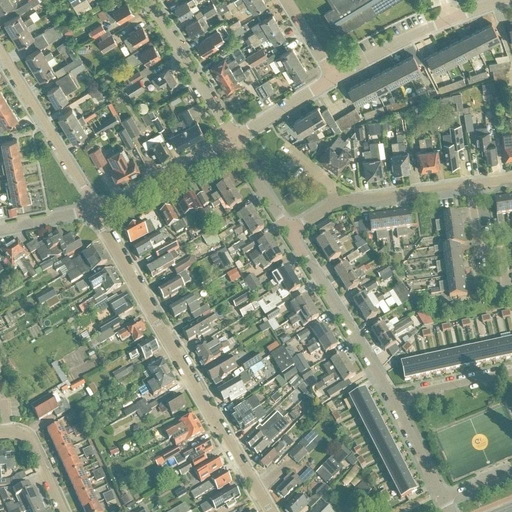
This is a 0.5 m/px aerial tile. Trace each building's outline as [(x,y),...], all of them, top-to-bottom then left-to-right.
[(0,0),(0,11),(12,4),(10,0),(0,0)] [(24,3),(27,8),(39,1),(38,0),(29,0),(28,1),(24,3)] [(69,0),(78,14),(91,6),(87,0),(69,0)] [(193,10),(190,7),(196,3),(193,0),(188,0),(187,1),(186,0),(174,7),(181,18),(193,10)] [(215,6),(220,14),(229,8),(229,9),(243,0),(233,0),(227,4),(224,1),(215,6)] [(265,4),(262,0),(243,0),(229,9),(232,13),(239,8),(240,10),(249,5),(253,11),(265,4)] [(328,0),(333,7),(324,12),(338,36),(397,0),(328,0)] [(207,17),(218,11),(216,8),(212,2),(202,8),(207,17)] [(104,11),(110,21),(117,17),(119,21),(133,13),(132,12),(133,10),(131,7),(129,7),(127,3),(115,9),(113,5),(104,11)] [(5,22),(12,34),(34,21),(31,16),(23,21),(19,14),(5,22)] [(210,27),(205,19),(206,19),(203,14),(185,25),(192,35),(203,29),(204,30),(210,27)] [(259,38),(263,35),(278,25),(272,15),(261,22),(260,20),(251,26),(254,32),(247,36),(251,42),(259,38)] [(229,24),(232,30),(241,25),(238,19),(229,24)] [(34,21),(12,34),(19,46),(33,37),(29,30),(37,26),(34,21)] [(105,30),(101,23),(89,31),(93,38),(105,30)] [(215,42),(229,34),(222,23),(216,27),(218,30),(205,38),(206,39),(197,44),(200,49),(199,50),(201,53),(203,53),(203,55),(212,50),(213,50),(215,49),(215,48),(217,47),(215,42)] [(481,28),(480,28),(488,44),(499,38),(492,25),(493,25),(491,23),(484,26),(481,28)] [(42,32),(45,37),(59,29),(56,24),(42,32)] [(241,25),(232,30),(235,35),(244,30),(241,25)] [(285,36),(278,25),(263,35),(266,40),(270,37),(273,43),(285,36)] [(135,31),(134,29),(128,33),(129,35),(124,38),(131,50),(137,46),(136,45),(149,37),(142,26),(135,31)] [(470,34),(469,34),(477,50),(488,44),(480,28),(473,32),(470,34)] [(59,29),(45,37),(49,42),(62,34),(59,29)] [(97,42),(103,52),(108,49),(106,44),(115,39),(111,33),(97,42)] [(459,39),(467,55),(477,50),(469,34),(463,37),(459,39)] [(259,38),(251,42),(254,46),(261,42),(259,38)] [(449,45),(448,45),(456,61),(467,55),(459,39),(452,43),(449,45)] [(124,57),(130,67),(143,59),(146,64),(160,56),(153,44),(140,52),(138,49),(124,57)] [(438,50),(437,50),(445,66),(456,61),(448,45),(441,48),(438,50)] [(62,66),(65,71),(82,61),(76,52),(74,54),(69,46),(66,48),(73,59),(62,66)] [(273,58),(281,71),(299,59),(292,47),(273,58)] [(33,68),(47,60),(53,56),(50,51),(44,55),(40,48),(26,56),(33,68)] [(246,57),(251,65),(267,56),(263,49),(256,54),(254,51),(246,57)] [(445,66),(437,50),(431,54),(427,56),(435,72),(445,66)] [(216,76),(230,67),(242,60),(239,55),(226,62),(224,58),(211,67),(212,69),(212,70),(214,72),(216,76)] [(402,60),(401,61),(409,76),(421,71),(414,58),(414,57),(413,55),(405,58),(406,59),(402,60)] [(268,62),(265,57),(253,64),(256,69),(268,62)] [(299,59),(281,71),(282,70),(289,82),(290,81),(294,88),(305,82),(301,75),(307,72),(299,59)] [(47,60),(33,68),(40,80),(54,71),(47,60)] [(391,66),(399,82),(409,76),(401,61),(395,64),(391,66)] [(70,70),(72,74),(84,67),(82,63),(70,70)] [(219,81),(221,84),(243,71),(240,66),(232,71),(230,67),(216,76),(217,77),(217,78),(218,80),(219,81)] [(381,71),(380,72),(388,87),(399,82),(391,66),(384,69),(384,70),(381,71)] [(158,74),(152,78),(158,88),(165,83),(167,86),(176,81),(167,68),(158,73),(158,74)] [(139,79),(142,77),(138,70),(129,76),(132,82),(125,86),(131,96),(144,88),(139,79)] [(486,70),(476,73),(478,79),(488,76),(486,70)] [(243,71),(221,84),(223,88),(224,90),(225,91),(226,93),(240,84),(238,80),(244,77),(248,84),(253,80),(249,73),(245,75),(243,71)] [(68,98),(65,94),(77,86),(68,72),(55,80),(58,84),(47,91),(56,105),(68,98)] [(370,77),(369,77),(377,93),(388,87),(380,72),(373,75),(374,75),(370,77)] [(478,79),(476,73),(467,77),(469,82),(478,79)] [(359,82),(359,83),(367,98),(377,93),(369,77),(363,80),(363,81),(359,82)] [(463,78),(454,81),(456,87),(465,84),(463,78)] [(267,79),(262,83),(269,94),(275,91),(267,79)] [(456,87),(454,81),(444,84),(446,90),(456,87)] [(269,94),(262,83),(255,87),(262,99),(269,94)] [(367,98),(359,83),(352,86),(348,88),(356,104),(367,98)] [(88,91),(92,97),(95,95),(98,100),(103,96),(97,86),(88,91)] [(427,90),(418,93),(420,99),(429,96),(427,90)] [(420,99),(418,93),(408,97),(410,102),(420,99)] [(460,93),(451,94),(452,102),(456,101),(457,110),(458,110),(458,114),(464,113),(463,109),(460,93)] [(173,104),(181,99),(178,95),(170,100),(173,104)] [(0,115),(11,108),(5,98),(0,100),(0,115)] [(405,98),(395,101),(397,107),(407,104),(405,98)] [(397,107),(395,101),(386,104),(388,110),(397,107)] [(382,106),(373,109),(374,115),(384,111),(382,106)] [(464,113),(466,130),(473,129),(470,106),(463,107),(463,109),(464,113)] [(317,107),(305,114),(316,132),(320,130),(316,124),(325,119),(317,107)] [(355,107),(349,110),(356,121),(361,118),(355,107)] [(11,108),(0,115),(0,121),(1,121),(5,128),(18,119),(11,108)] [(180,119),(179,120),(190,141),(203,134),(197,121),(195,122),(187,108),(177,114),(180,119)] [(58,117),(65,129),(84,118),(82,115),(77,117),(72,109),(58,117)] [(374,115),(373,109),(363,112),(365,118),(374,115)] [(349,110),(344,113),(351,124),(356,121),(349,110)] [(141,115),(146,125),(152,121),(147,112),(141,115)] [(344,113),(339,116),(346,127),(351,124),(344,113)] [(92,128),(96,134),(120,119),(117,114),(115,115),(114,114),(92,128)] [(306,136),(309,141),(316,139),(319,137),(316,132),(305,114),(293,122),(301,134),(306,130),(309,134),(306,136)] [(121,120),(125,126),(130,136),(140,131),(131,115),(121,120)] [(151,119),(158,131),(164,128),(157,116),(151,119)] [(339,116),(334,119),(341,130),(346,127),(339,116)] [(84,118),(65,129),(73,141),(87,133),(81,124),(86,121),(84,118)] [(341,130),(334,119),(328,123),(334,132),(341,130)] [(430,120),(432,133),(438,132),(436,119),(430,120)] [(190,141),(179,120),(170,125),(174,133),(170,136),(177,148),(179,147),(180,148),(184,146),(184,144),(190,141)] [(380,122),(369,122),(369,131),(380,131),(380,122)] [(460,125),(449,126),(452,142),(444,143),(447,167),(458,165),(456,146),(463,145),(460,125)] [(130,136),(125,126),(118,130),(128,148),(135,144),(130,136)] [(477,146),(481,146),(489,145),(488,139),(490,139),(490,132),(487,132),(486,126),(475,127),(476,133),(476,136),(474,136),(475,140),(476,140),(477,146)] [(511,157),(511,130),(501,132),(504,159),(506,159),(507,159),(510,159),(511,158),(511,157)] [(397,141),(402,173),(407,172),(407,171),(409,171),(407,152),(405,152),(403,140),(402,132),(396,133),(397,141)] [(142,142),(146,148),(148,147),(156,161),(167,155),(159,141),(163,139),(160,133),(142,142)] [(328,165),(345,143),(346,141),(338,135),(329,146),(327,146),(325,150),(325,151),(319,159),(321,160),(321,161),(324,163),(325,163),(328,165)] [(429,168),(425,137),(419,138),(420,151),(417,151),(419,169),(420,169),(422,170),(425,170),(425,168),(429,168)] [(431,137),(425,137),(429,168),(432,167),(433,168),(436,168),(437,167),(439,167),(436,149),(433,149),(431,137)] [(0,147),(2,147),(4,154),(19,151),(17,139),(0,141),(0,147)] [(316,139),(309,141),(307,141),(311,149),(317,146),(316,139)] [(489,145),(481,146),(482,153),(485,153),(486,161),(490,160),(491,161),(494,161),(495,160),(497,160),(495,144),(494,139),(490,139),(488,139),(489,145)] [(402,173),(397,141),(391,142),(393,154),(391,154),(394,173),(396,173),(396,174),(402,173)] [(345,143),(328,165),(331,168),(331,169),(334,171),(335,171),(336,172),(346,159),(350,154),(345,149),(348,145),(345,143)] [(369,144),(370,149),(374,177),(376,177),(378,178),(380,176),(383,176),(380,158),(377,158),(376,148),(375,143),(369,144)] [(90,151),(97,166),(106,161),(99,146),(90,151)] [(120,149),(115,151),(129,176),(140,170),(133,157),(126,160),(120,149)] [(374,177),(370,149),(364,150),(365,160),(362,160),(365,179),(367,178),(370,179),(372,178),(374,177)] [(2,162),(2,167),(21,163),(19,151),(4,154),(5,161),(2,162)] [(129,176),(115,151),(108,155),(114,167),(110,169),(118,182),(129,176)] [(7,171),(8,178),(24,175),(21,163),(2,167),(3,172),(7,171)] [(6,186),(7,191),(26,187),(24,175),(8,178),(10,186),(6,186)] [(217,209),(221,206),(219,203),(234,194),(228,183),(217,190),(221,198),(217,200),(215,196),(211,199),(213,203),(217,209)] [(26,187),(7,191),(8,196),(12,195),(13,203),(28,200),(26,187)] [(219,203),(221,206),(225,214),(241,204),(234,194),(219,203)] [(197,198),(203,209),(209,205),(203,195),(197,198)] [(186,204),(179,208),(184,217),(191,213),(193,216),(195,215),(206,235),(213,231),(206,218),(203,213),(193,196),(184,201),(186,204)] [(507,216),(504,198),(494,200),(497,226),(503,225),(502,216),(507,216)] [(184,231),(179,223),(177,224),(169,209),(167,210),(166,210),(163,212),(163,213),(161,214),(169,229),(171,227),(176,235),(184,231)] [(239,235),(243,233),(241,230),(257,220),(250,210),(239,217),(242,222),(238,225),(239,227),(236,230),(239,235)] [(409,212),(399,213),(402,239),(407,238),(406,230),(411,229),(409,212)] [(399,213),(389,215),(391,232),(396,231),(397,240),(402,239),(399,213)] [(389,215),(378,216),(382,242),(387,241),(386,233),(391,232),(389,215)] [(435,224),(436,229),(461,225),(460,215),(443,217),(443,222),(435,224)] [(382,242),(378,216),(368,218),(369,224),(362,225),(363,229),(358,230),(359,237),(376,234),(377,243),(382,242)] [(181,222),(186,232),(192,230),(187,219),(181,222)] [(241,230),(243,233),(245,236),(249,233),(252,238),(263,231),(257,220),(241,230)] [(328,221),(316,228),(319,233),(331,226),(328,221)] [(147,236),(149,239),(157,235),(150,222),(143,226),(141,224),(131,229),(126,232),(125,235),(128,240),(131,245),(147,236)] [(214,228),(217,234),(226,228),(223,223),(214,228)] [(316,244),(323,254),(338,244),(336,242),(336,241),(335,238),(330,241),(327,237),(336,231),(332,225),(331,226),(319,233),(323,239),(316,244)] [(445,233),(446,238),(463,235),(461,225),(436,229),(436,234),(445,233)] [(202,239),(207,247),(212,245),(213,247),(219,243),(213,233),(202,239)] [(36,253),(36,254),(47,248),(50,253),(59,248),(60,249),(74,241),(72,237),(69,236),(64,239),(60,234),(53,238),(38,246),(36,242),(26,248),(31,256),(36,253)] [(157,235),(149,239),(150,240),(146,242),(147,243),(134,251),(139,260),(153,252),(151,249),(155,247),(156,248),(163,244),(158,236),(157,235)] [(433,249),(434,250),(464,245),(463,235),(446,238),(446,243),(438,244),(438,249),(433,249)] [(354,240),(357,245),(354,247),(358,252),(366,247),(364,242),(359,237),(354,240)] [(249,259),(252,264),(275,250),(269,239),(257,246),(260,251),(255,255),(255,256),(249,259)] [(338,244),(323,254),(329,265),(340,257),(337,253),(342,250),(340,247),(344,245),(340,239),(336,241),(336,242),(338,244)] [(47,248),(36,254),(42,263),(47,260),(47,258),(58,258),(63,256),(65,259),(82,249),(77,241),(75,243),(74,241),(60,249),(59,248),(50,253),(47,248)] [(28,275),(32,281),(37,278),(28,265),(27,266),(23,260),(27,258),(17,243),(10,248),(28,275)] [(153,255),(158,262),(179,251),(174,243),(153,255)] [(232,250),(235,254),(245,248),(242,243),(231,249),(232,250)] [(240,251),(243,257),(255,249),(252,244),(240,251)] [(443,253),(443,258),(461,256),(459,246),(464,246),(464,245),(434,250),(434,255),(443,253)] [(64,269),(68,275),(75,271),(77,268),(86,263),(87,264),(102,255),(97,247),(78,258),(79,260),(73,263),(73,264),(71,264),(68,259),(53,268),(56,273),(64,269)] [(24,278),(28,275),(10,248),(2,253),(14,271),(18,269),(24,278)] [(275,250),(252,264),(255,270),(260,267),(263,272),(282,260),(275,250)] [(384,260),(383,251),(376,257),(381,263),(384,260)] [(148,275),(149,278),(151,278),(152,280),(174,267),(172,263),(178,260),(175,253),(146,270),(149,274),(148,275)] [(346,260),(350,265),(360,259),(357,253),(346,260)] [(75,271),(68,275),(66,276),(71,285),(82,278),(81,277),(90,272),(91,273),(107,264),(102,255),(87,264),(86,263),(77,268),(75,271)] [(224,256),(217,260),(224,270),(230,266),(224,256)] [(436,265),(436,270),(462,266),(461,256),(443,258),(444,263),(436,265)] [(172,270),(177,277),(197,265),(192,258),(172,270)] [(50,262),(40,268),(43,273),(53,267),(50,262)] [(334,273),(341,283),(356,274),(354,271),(355,271),(353,268),(349,271),(346,266),(334,273)] [(446,274),(446,279),(464,276),(462,266),(436,270),(437,275),(446,274)] [(241,276),(251,270),(249,267),(239,273),(241,276)] [(356,274),(341,283),(347,294),(359,287),(356,282),(360,280),(361,281),(365,279),(362,274),(359,268),(355,271),(354,271),(356,274)] [(376,275),(379,280),(390,273),(387,268),(376,275)] [(276,294),(280,292),(278,289),(293,279),(287,269),(271,278),(274,283),(270,285),(272,288),(276,294)] [(90,288),(93,293),(116,280),(111,271),(97,279),(96,281),(93,277),(83,283),(75,288),(79,295),(86,290),(90,288)] [(226,276),(230,284),(239,279),(235,272),(226,276)] [(169,285),(158,292),(163,301),(170,298),(171,299),(178,295),(177,293),(184,289),(183,288),(191,283),(187,277),(189,275),(187,273),(186,274),(185,274),(168,284),(169,285)] [(438,285),(439,290),(465,286),(464,276),(446,279),(447,284),(438,285)] [(244,283),(247,288),(256,282),(253,277),(244,283)] [(200,284),(203,289),(211,284),(208,279),(200,284)] [(278,289),(280,292),(281,295),(286,292),(289,297),(300,290),(293,279),(278,289)] [(90,311),(94,309),(97,307),(106,302),(108,301),(105,297),(107,296),(121,288),(116,280),(93,293),(96,298),(93,300),(85,305),(90,311)] [(256,282),(247,288),(252,295),(261,289),(256,282)] [(364,290),(367,295),(378,289),(375,284),(364,290)] [(465,286),(439,290),(440,295),(448,294),(449,299),(467,297),(465,286)] [(393,292),(402,307),(413,300),(402,287),(393,292)] [(35,300),(40,308),(56,298),(52,290),(35,300)] [(231,302),(235,309),(251,299),(247,292),(231,302)] [(192,316),(195,322),(210,313),(207,307),(199,312),(195,304),(201,301),(197,294),(169,310),(175,320),(189,312),(192,316)] [(133,310),(129,304),(130,304),(125,296),(118,301),(116,298),(115,299),(107,303),(110,309),(115,316),(117,319),(117,320),(124,315),(133,310)] [(353,303),(359,313),(375,303),(373,301),(373,300),(371,298),(367,300),(364,296),(353,303)] [(294,323),(298,321),(296,318),(312,308),(305,298),(286,310),(291,318),(294,323)] [(375,303),(359,313),(366,324),(377,317),(374,312),(379,309),(377,306),(381,304),(377,298),(373,300),(373,301),(375,303)] [(256,303),(260,309),(265,317),(276,310),(273,305),(266,310),(260,300),(256,303)] [(110,309),(107,303),(106,302),(97,307),(94,309),(99,316),(110,309)] [(255,312),(260,309),(256,303),(255,303),(255,304),(251,306),(255,312)] [(253,313),(249,305),(238,312),(243,319),(253,313)] [(298,321),(303,329),(318,319),(312,308),(296,318),(298,321)] [(276,311),(265,318),(268,323),(279,316),(276,311)] [(14,323),(25,317),(22,312),(17,315),(12,318),(9,314),(4,316),(10,326),(14,323)] [(213,316),(183,333),(188,343),(197,338),(198,340),(211,332),(208,327),(217,322),(213,316)] [(98,330),(102,337),(120,326),(117,319),(98,330)] [(408,319),(405,321),(404,322),(408,329),(412,327),(408,319)] [(405,320),(398,325),(403,332),(408,329),(404,322),(405,321),(405,320)] [(117,336),(121,342),(122,344),(131,338),(135,344),(143,340),(140,335),(145,332),(140,322),(127,330),(117,336)] [(371,332),(378,343),(394,333),(391,329),(387,323),(371,332)] [(267,324),(259,329),(262,335),(271,330),(267,324)] [(394,333),(378,343),(384,353),(396,346),(392,340),(398,336),(403,332),(398,325),(391,329),(394,333)] [(312,353),(316,350),(315,347),(330,338),(324,327),(312,334),(316,340),(308,345),(309,347),(312,353)] [(296,338),(300,343),(313,336),(309,330),(296,338)] [(100,346),(114,338),(111,332),(91,344),(89,344),(93,350),(93,351),(100,347),(100,346)] [(285,337),(279,341),(283,346),(290,342),(288,338),(285,337)] [(315,347),(316,350),(309,355),(310,357),(322,350),(325,355),(337,348),(330,338),(315,347)] [(218,343),(221,347),(227,344),(224,339),(218,343)] [(127,356),(130,362),(138,358),(136,355),(139,353),(145,362),(152,358),(151,357),(158,353),(157,351),(157,350),(155,347),(154,347),(151,341),(127,356)] [(511,347),(511,342),(501,344),(504,361),(511,359),(511,347)] [(195,353),(199,361),(220,348),(217,343),(209,348),(207,345),(195,353)] [(275,343),(266,349),(268,353),(278,347),(275,343)] [(220,348),(199,361),(204,368),(221,358),(219,355),(230,349),(227,344),(221,347),(220,348)] [(501,344),(491,346),(495,363),(504,361),(501,344)] [(491,346),(481,348),(485,365),(495,363),(491,346)] [(481,348),(471,350),(475,367),(485,365),(481,348)] [(270,358),(281,377),(292,370),(293,366),(283,349),(270,358)] [(471,350),(461,353),(465,369),(475,367),(471,350)] [(461,353),(451,355),(455,372),(465,369),(461,353)] [(241,366),(246,373),(263,362),(258,355),(241,366)] [(451,355),(441,357),(445,374),(455,372),(451,355)] [(300,357),(291,362),(297,373),(306,367),(300,357)] [(329,375),(328,376),(331,382),(335,380),(333,377),(348,367),(342,357),(324,368),(329,375)] [(441,357),(431,359),(435,376),(445,374),(441,357)] [(227,377),(237,370),(231,359),(206,373),(212,383),(213,383),(216,387),(222,384),(221,382),(227,378),(227,377)] [(431,359),(421,361),(425,378),(435,376),(431,359)] [(421,361),(411,363),(415,380),(425,378),(421,361)] [(4,366),(11,378),(18,374),(11,362),(4,366)] [(411,363),(401,366),(404,382),(415,380),(411,363)] [(56,364),(51,367),(62,385),(67,382),(56,364)] [(143,384),(145,389),(169,375),(162,364),(148,373),(151,379),(143,384)] [(260,364),(250,371),(253,377),(264,370),(260,364)] [(355,378),(348,367),(333,377),(335,380),(336,383),(341,380),(344,385),(355,378)] [(292,370),(281,377),(286,384),(297,376),(292,370)] [(114,377),(117,383),(128,377),(124,371),(114,377)] [(308,371),(300,377),(304,384),(313,379),(308,371)] [(246,395),(242,389),(251,383),(246,374),(240,378),(241,380),(218,394),(224,404),(229,401),(231,404),(246,395)] [(125,387),(126,387),(137,381),(134,375),(122,381),(122,382),(125,387)] [(145,389),(139,393),(142,398),(151,393),(150,391),(156,388),(160,394),(175,385),(169,375),(145,389)] [(331,382),(328,376),(320,381),(324,386),(331,382)] [(288,386),(295,393),(298,390),(302,386),(303,385),(297,378),(288,386)] [(82,382),(70,389),(72,393),(85,386),(82,382)] [(302,386),(298,390),(302,394),(306,390),(302,386)] [(339,387),(326,394),(330,399),(342,392),(339,387)] [(319,389),(313,392),(318,400),(323,397),(319,389)] [(364,392),(349,400),(354,409),(369,402),(364,392)] [(51,399),(50,398),(31,409),(39,422),(54,413),(57,419),(71,411),(65,401),(60,404),(56,396),(51,399)] [(165,405),(166,407),(161,410),(163,415),(169,412),(172,416),(185,408),(185,407),(186,406),(183,400),(181,401),(179,397),(165,405)] [(236,424),(236,425),(250,415),(261,408),(255,398),(231,414),(233,418),(232,419),(233,420),(232,422),(234,424),(236,424)] [(136,406),(139,412),(156,403),(154,399),(146,404),(145,401),(136,406)] [(369,402),(354,409),(358,418),(374,411),(369,402)] [(156,403),(139,412),(144,419),(152,414),(150,412),(158,408),(156,403)] [(374,411),(358,418),(363,428),(378,420),(374,411)] [(289,417),(294,422),(300,417),(295,412),(289,417)] [(77,419),(74,414),(65,419),(68,424),(77,419)] [(250,415),(236,425),(237,426),(237,428),(238,430),(239,430),(240,432),(242,430),(244,434),(257,425),(263,420),(260,416),(254,420),(250,415)] [(172,441),(198,427),(196,423),(196,421),(195,420),(193,419),(193,418),(183,423),(182,423),(180,424),(179,425),(178,426),(180,429),(174,432),(172,429),(164,434),(165,435),(164,437),(166,441),(168,441),(169,443),(172,441)] [(378,420),(363,428),(368,437),(383,429),(378,420)] [(265,437),(251,451),(257,457),(260,453),(262,455),(273,445),(271,444),(289,428),(283,421),(270,433),(265,438),(265,437)] [(101,424),(94,428),(97,434),(105,430),(101,424)] [(47,433),(52,445),(67,438),(62,426),(47,433)] [(198,427),(172,441),(175,447),(186,441),(188,444),(189,443),(191,444),(193,442),(193,441),(203,435),(202,434),(202,433),(201,430),(199,430),(198,427)] [(383,429),(368,437),(372,446),(388,438),(383,429)] [(245,445),(251,451),(265,437),(265,438),(270,433),(268,431),(263,430),(260,433),(258,430),(247,440),(249,442),(245,445)] [(304,452),(317,439),(312,433),(303,442),(298,446),(298,447),(304,452)] [(282,442),(287,448),(292,443),(286,437),(282,442)] [(52,445),(57,456),(72,449),(67,438),(52,445)] [(388,438),(372,446),(377,455),(392,447),(388,438)] [(204,457),(212,452),(211,451),(212,449),(210,447),(209,446),(207,443),(186,455),(185,453),(174,460),(178,467),(186,463),(185,462),(189,460),(195,470),(207,463),(204,457)] [(280,461),(277,458),(283,451),(280,447),(273,454),(270,451),(258,464),(264,470),(265,468),(267,470),(273,465),(274,466),(280,461)] [(288,457),(297,466),(307,455),(298,447),(288,457)] [(392,447),(377,455),(381,464),(397,456),(392,447)] [(342,448),(337,453),(345,461),(350,456),(342,448)] [(57,456),(62,467),(77,460),(72,449),(57,456)] [(116,450),(109,452),(111,458),(118,455),(116,450)] [(177,450),(162,458),(165,464),(180,456),(177,450)] [(0,456),(0,488),(12,487),(11,481),(1,482),(0,471),(0,469),(6,469),(6,473),(14,473),(14,471),(15,469),(15,465),(13,464),(12,456),(6,456),(0,456)] [(397,456),(381,464),(386,473),(401,465),(397,456)] [(194,473),(201,484),(209,479),(208,477),(222,469),(221,468),(222,466),(220,464),(219,463),(216,459),(194,473)] [(62,467),(67,478),(82,471),(77,460),(62,467)] [(322,469),(333,480),(339,474),(328,463),(322,469)] [(177,471),(181,478),(192,472),(188,465),(177,471)] [(401,465),(386,473),(391,482),(406,474),(401,465)] [(303,487),(314,475),(309,470),(300,479),(296,476),(293,479),(290,476),(284,482),(285,483),(278,491),(280,492),(278,494),(284,500),(297,487),(298,488),(301,485),(303,487)] [(67,478),(72,489),(87,483),(82,471),(67,478)] [(406,474),(391,482),(395,491),(411,483),(406,474)] [(230,483),(231,482),(229,478),(227,479),(225,475),(191,495),(194,501),(215,489),(217,492),(218,491),(219,492),(222,491),(222,489),(231,484),(230,483)] [(72,489),(77,500),(92,494),(87,483),(72,489)] [(411,483),(395,491),(400,500),(416,493),(411,483)] [(354,492),(362,501),(371,492),(363,484),(354,492)] [(7,511),(16,511),(39,502),(34,490),(31,491),(29,485),(13,492),(19,505),(14,507),(13,503),(5,507),(7,511)] [(316,494),(316,497),(320,501),(330,491),(326,487),(323,487),(316,494)] [(173,494),(176,501),(171,502),(173,507),(180,504),(178,497),(191,492),(189,488),(173,494)] [(238,497),(239,497),(237,493),(237,494),(234,490),(199,509),(200,511),(208,511),(213,509),(214,511),(218,511),(226,508),(228,511),(237,507),(234,502),(240,499),(238,497)] [(77,500),(83,511),(97,505),(92,494),(77,500)] [(132,503),(128,497),(120,501),(124,508),(132,503)] [(302,501),(301,500),(299,497),(285,510),(286,511),(301,511),(308,506),(306,504),(308,502),(305,498),(302,501)] [(43,511),(39,502),(16,511),(43,511)] [(329,511),(321,503),(312,511),(329,511)]
